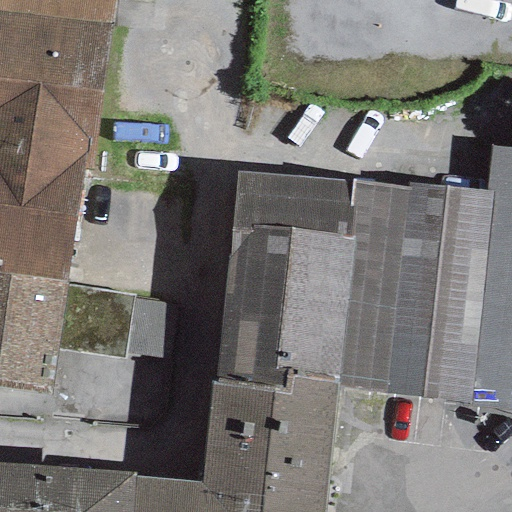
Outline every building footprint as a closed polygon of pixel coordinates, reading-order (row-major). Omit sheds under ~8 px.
[(2,0),(0,18),(0,284),(64,294),(108,0),(2,0)] [(468,406),(511,410),(511,148),(490,146),(485,190),(492,191),(468,406)] [(407,188),(238,173),(216,385),(289,395),(292,377),(340,386),(468,406),(492,191),(485,190),(408,184),(407,188)] [(0,284),(0,388),(48,396),(64,294),(0,284)] [(326,511),(340,386),(292,377),(289,395),(216,385),(211,384),(202,482),(134,478),(131,511),(326,511)] [(0,511),(131,511),(134,478),(134,474),(0,463),(0,511)]
